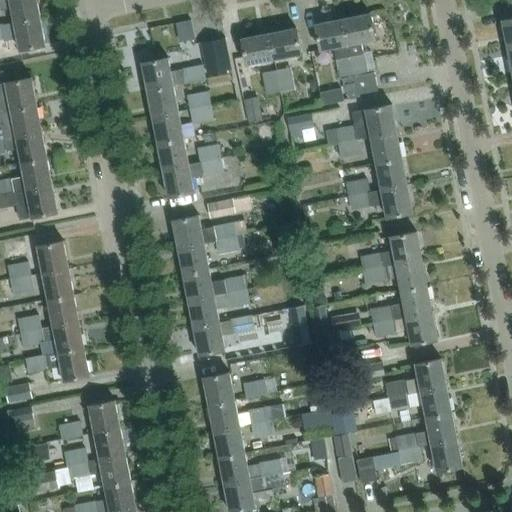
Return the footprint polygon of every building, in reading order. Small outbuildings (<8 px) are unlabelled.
[(0,0),(0,9),(1,10),(1,9),(13,6),(15,21),(42,16),(39,0),(0,0)] [(371,12),(344,18),(356,77),(361,76),(369,74),(363,41),(376,38),(371,12)] [(15,21),(2,23),(5,38),(5,40),(19,37),(20,48),(47,43),(42,16),(15,21)] [(511,16),(503,18),(508,45),(511,44),(511,16)] [(356,77),(344,18),(317,23),(322,49),(336,46),(342,80),(356,77)] [(270,32),(275,59),(302,53),(297,27),(270,32)] [(275,59),(270,32),(243,38),(248,64),(275,59)] [(225,37),(201,42),(208,74),(231,69),(225,37)] [(143,62),(148,89),(174,84),(206,78),(203,65),(171,71),(169,57),(143,62)] [(290,67),(277,70),(281,90),(294,88),(290,67)] [(268,93),(281,90),(277,70),(263,73),(268,93)] [(361,76),(356,77),(359,94),(379,90),(375,73),(369,74),(361,76)] [(0,111),(11,109),(38,104),(33,77),(6,82),(0,83),(0,111)] [(356,77),(342,80),(344,88),(344,91),(347,91),(349,99),(360,97),(359,94),(356,77)] [(174,84),(148,89),(153,116),(179,110),(174,84)] [(344,88),(334,90),(337,103),(346,101),(344,91),(344,88)] [(192,108),(212,104),(209,91),(189,95),(192,108)] [(263,120),(258,96),(244,99),(248,123),(263,120)] [(368,108),(368,109),(352,112),(355,125),(337,128),(340,141),(360,137),(373,135),(398,130),(393,103),(368,108)] [(0,118),(1,125),(0,125),(0,138),(5,138),(44,130),(38,104),(11,109),(0,111),(0,118)] [(212,104),(192,108),(195,122),(214,118),(212,104)] [(158,142),(184,137),(179,110),(153,116),(158,142)] [(314,126),(312,112),(287,117),(291,137),(303,135),(302,128),(314,126)] [(44,130),(5,138),(0,138),(0,153),(8,152),(7,151),(19,148),(21,162),(49,157),(44,130)] [(373,135),(378,162),(404,157),(398,130),(373,135)] [(189,163),(189,162),(184,137),(158,142),(163,169),(189,163)] [(360,137),(340,141),(343,155),(363,151),(360,139),(360,137)] [(198,146),(201,160),(221,156),(219,143),(198,146)] [(192,176),(204,174),(204,175),(224,171),(221,156),(201,160),(189,162),(189,163),(163,169),(168,196),(195,191),(192,176)] [(0,193),(54,183),(49,157),(21,162),(24,175),(0,179),(0,193)] [(378,162),(384,188),(409,183),(404,157),(378,162)] [(224,182),(226,191),(244,188),(242,178),(224,182)] [(347,182),(350,195),(370,191),(368,178),(347,182)] [(59,210),(54,183),(0,193),(0,207),(18,204),(21,218),(33,216),(59,210)] [(414,210),(409,183),(384,188),(370,191),(350,195),(353,208),(385,202),(388,215),(414,210)] [(252,209),(249,194),(207,203),(210,218),(252,209)] [(215,240),(237,236),(248,233),(245,220),(203,228),(200,214),(174,219),(179,247),(205,242),(215,240)] [(362,256),(365,270),(423,258),(418,231),(392,236),(394,249),(362,256)] [(239,249),(237,236),(215,240),(217,254),(239,249)] [(38,246),(44,273),(70,268),(64,241),(38,246)] [(205,242),(179,247),(184,273),(210,268),(205,242)] [(403,289),(428,284),(423,258),(365,270),(367,282),(400,275),(403,289)] [(11,280),(32,276),(29,262),(8,266),(11,280)] [(70,268),(44,273),(49,300),(75,294),(70,268)] [(189,300),(247,289),(244,275),(213,281),(210,268),(184,273),(189,300)] [(32,276),(11,280),(13,292),(35,288),(32,276)] [(373,309),(375,322),(434,311),(428,284),(403,289),(405,303),(373,309)] [(247,289),(189,300),(194,326),(221,321),(218,308),(250,302),(247,289)] [(54,325),(54,326),(80,321),(75,294),(49,300),(54,325)] [(329,323),(325,304),(313,307),(316,325),(329,323)] [(439,338),(434,311),(375,322),(378,335),(411,329),(413,343),(439,338)] [(361,324),(359,312),(331,317),(333,329),(361,324)] [(18,319),(21,333),(42,328),(42,327),(40,315),(18,319)] [(255,329),(253,315),(233,318),(235,332),(255,329)] [(85,347),(80,321),(54,326),(42,328),(21,333),(23,346),(45,342),(45,341),(56,338),(59,352),(85,347)] [(226,349),(221,321),(194,326),(200,354),(226,349)] [(306,322),(293,325),(297,344),(310,342),(306,322)] [(335,347),(335,351),(330,352),(332,363),(353,360),(350,348),(343,349),(340,330),(327,332),(330,348),(335,347)] [(26,358),(29,373),(51,369),(51,368),(62,366),(65,380),(91,374),(85,347),(59,352),(26,358)] [(420,377),(407,380),(410,391),(410,393),(422,391),(422,389),(448,384),(443,357),(416,362),(420,377)] [(366,365),(368,377),(386,373),(384,362),(366,365)] [(204,377),(209,404),(236,399),(231,372),(204,377)] [(245,383),(248,396),(268,392),(265,379),(245,383)] [(407,380),(387,384),(390,395),(390,397),(410,393),(410,391),(407,380)] [(5,387),(8,403),(33,398),(29,382),(5,387)] [(422,391),(410,393),(413,406),(425,404),(425,405),(427,415),(453,410),(448,384),(422,389),(422,391)] [(410,393),(390,397),(393,410),(413,406),(410,393)] [(236,399),(209,404),(214,431),(241,426),(236,399)] [(89,405),(94,432),(121,427),(116,400),(89,405)] [(253,423),(273,420),(271,406),(251,409),(253,423)] [(12,411),(14,423),(34,418),(32,407),(12,411)] [(301,414),(304,432),(332,427),(329,409),(301,414)] [(427,415),(430,429),(418,431),(397,435),(400,448),(421,444),(432,442),(459,437),(453,410),(427,415)] [(34,418),(14,423),(16,433),(36,429),(34,418)] [(273,420),(253,423),(256,436),(276,433),(273,420)] [(59,424),(62,438),(83,435),(80,421),(59,424)] [(241,426),(214,431),(219,458),(246,452),(241,426)] [(94,432),(99,458),(127,453),(121,427),(94,432)] [(351,431),(337,434),(342,455),(355,453),(351,431)] [(464,464),(459,437),(432,442),(438,469),(464,464)] [(47,443),(30,446),(33,461),(50,458),(47,443)] [(421,444),(400,448),(403,461),(423,457),(421,444)] [(67,465),(88,461),(85,447),(64,451),(67,465)] [(248,465),(246,452),(219,458),(224,483),(251,478),(248,465)] [(99,458),(88,461),(67,465),(70,479),(90,475),(102,473),(105,485),(132,480),(127,453),(99,458)] [(375,467),(373,454),(357,457),(361,482),(377,479),(375,467)] [(281,458),(261,462),(264,476),(284,472),(281,458)] [(58,487),(55,471),(27,477),(30,493),(58,487)] [(256,506),(254,491),(266,489),(286,485),(284,473),(284,472),(264,476),(251,478),(224,483),(229,511),(256,506)] [(291,472),(284,473),(286,485),(287,488),(294,486),(291,472)] [(332,495),(328,474),(314,476),(318,498),(332,495)] [(17,503),(32,501),(30,493),(27,477),(12,480),(17,503)] [(110,511),(137,506),(132,480),(105,485),(107,498),(95,501),(97,511),(109,511),(110,511)] [(335,511),(332,495),(318,498),(321,511),(335,511)] [(75,504),(76,511),(97,511),(95,501),(75,504)]
